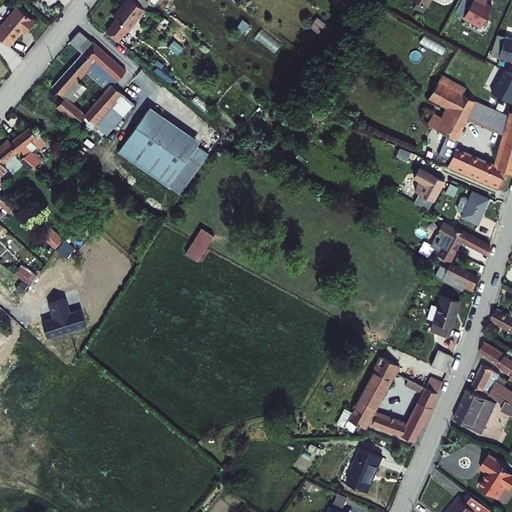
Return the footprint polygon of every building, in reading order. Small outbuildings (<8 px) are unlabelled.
[(129,0),(122,0),(110,16),(126,28),(141,9),(129,0)] [(147,1),(145,0),(129,0),(141,9),(147,1)] [(475,0),(466,18),(484,28),(494,8),(487,4),(488,3),(484,0),(483,0),(475,0)] [(0,36),(14,49),(27,34),(29,30),(32,33),(39,25),(21,10),(0,36)] [(264,27),(256,36),(274,52),(282,44),(264,27)] [(77,32),(67,43),(80,54),(53,86),(64,95),(76,80),(75,79),(91,60),(117,81),(126,71),(91,41),(90,42),(77,32)] [(510,38),(501,36),(495,57),(505,59),(510,38)] [(511,75),(503,70),(491,93),(510,103),(511,98),(511,75)] [(464,85),(441,72),(428,97),(446,106),(455,91),(460,94),(464,85)] [(112,83),(86,114),(96,123),(122,91),(112,83)] [(122,91),(96,123),(112,136),(138,104),(122,91)] [(428,125),(453,139),(459,128),(460,129),(466,118),(505,135),(496,165),(455,147),(448,165),(499,187),(504,169),(511,172),(511,110),(511,115),(460,94),(455,91),(446,106),(440,118),(434,114),(428,125)] [(65,96),(57,105),(79,123),(86,114),(65,96)] [(147,107),(140,117),(191,151),(196,145),(198,141),(147,107)] [(86,114),(79,123),(89,132),(96,123),(86,114)] [(140,117),(117,151),(181,195),(208,155),(209,154),(196,145),(191,151),(140,117)] [(28,126),(10,140),(18,148),(24,154),(35,165),(40,159),(31,150),(35,145),(37,148),(45,143),(38,133),(35,136),(28,126)] [(0,164),(2,163),(18,148),(10,140),(8,138),(0,145),(0,164)] [(407,160),(411,151),(390,142),(386,150),(407,160)] [(30,170),(35,165),(24,154),(19,158),(30,170)] [(416,177),(420,179),(427,169),(422,166),(416,177)] [(446,181),(427,169),(420,179),(416,190),(420,192),(414,201),(428,209),(446,181)] [(490,198),(474,191),(463,216),(479,223),(490,198)] [(446,223),(440,235),(448,239),(440,254),(452,260),(462,240),(487,254),(490,244),(470,233),(468,236),(446,223)] [(212,233),(200,225),(184,250),(196,257),(212,233)] [(58,247),(60,244),(68,250),(73,243),(52,227),(45,236),(58,247)] [(15,274),(32,284),(39,274),(22,263),(15,274)] [(479,277),(453,263),(444,279),(464,290),(467,286),(473,289),(479,277)] [(461,302),(443,296),(432,332),(450,338),(461,302)] [(41,321),(47,338),(86,326),(81,308),(71,311),(66,297),(47,302),(52,317),(41,321)] [(511,311),(500,305),(494,316),(509,325),(511,319),(511,311)] [(506,351),(486,339),(482,349),(500,360),(506,351)] [(454,356),(438,348),(431,362),(446,370),(454,356)] [(511,355),(506,351),(500,360),(511,367),(511,355)] [(399,362),(384,354),(346,425),(354,429),(358,423),(364,426),(399,362)] [(483,362),(475,381),(497,391),(499,388),(505,393),(511,397),(511,385),(500,377),(497,376),(500,368),(483,362)] [(443,380),(422,370),(417,380),(439,390),(443,380)] [(408,424),(377,413),(372,424),(416,441),(439,390),(417,380),(411,377),(407,384),(419,390),(420,388),(424,390),(408,424)] [(472,385),(465,399),(482,407),(480,412),(488,415),(491,409),(494,410),(499,398),(472,385)] [(511,397),(505,393),(501,398),(508,403),(510,401),(511,402),(511,397)] [(465,399),(459,413),(474,423),(487,428),(494,410),(491,409),(488,415),(480,412),(482,407),(465,399)] [(369,446),(365,445),(350,478),(371,487),(355,477),(369,446)] [(386,455),(369,446),(355,477),(371,487),(386,455)] [(507,460),(491,449),(480,467),(488,472),(483,480),(499,491),(507,480),(510,482),(511,478),(511,467),(507,464),(508,464),(506,462),(507,460)] [(464,493),(449,511),(478,511),(482,507),(488,511),(495,504),(473,487),(467,495),(464,493)] [(341,488),(335,503),(346,508),(353,493),(341,488)] [(354,511),(346,508),(335,503),(331,511),(354,511)]
